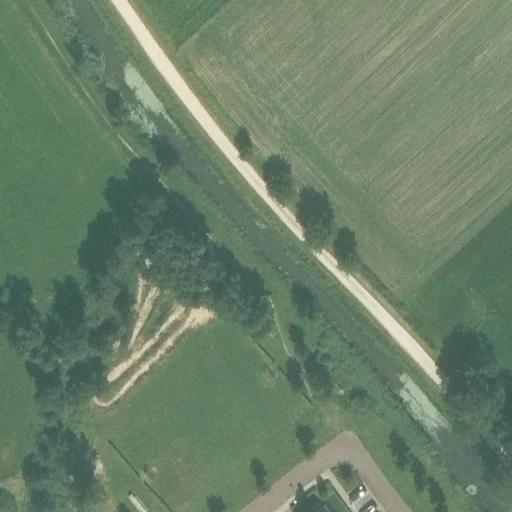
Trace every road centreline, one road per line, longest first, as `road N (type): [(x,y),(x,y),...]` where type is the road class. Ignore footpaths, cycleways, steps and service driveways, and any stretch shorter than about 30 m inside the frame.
road 1 (track): [(119,0),(218,146),(511,462)]
road 2 (residential): [(399,511),(364,466),(334,457),(260,511)]
